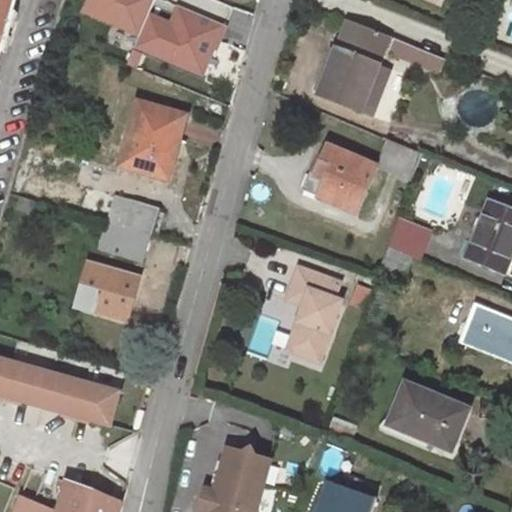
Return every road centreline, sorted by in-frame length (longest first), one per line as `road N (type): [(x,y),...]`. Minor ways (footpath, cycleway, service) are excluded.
road 1 (residential): [(141,511),(278,0)]
road 2 (unknown): [(355,0),(511,65)]
road 3 (unknown): [(151,475),(0,423)]
road 4 (unknown): [(38,0),(0,137)]
